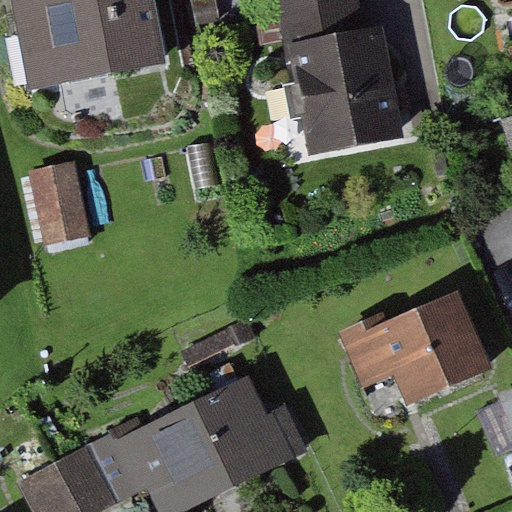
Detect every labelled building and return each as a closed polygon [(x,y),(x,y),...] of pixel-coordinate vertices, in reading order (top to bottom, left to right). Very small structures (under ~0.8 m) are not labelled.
[(164,0),(23,0),(41,91),(177,65),(164,0)] [(394,29),(301,47),(322,157),(415,139),(394,29)] [(87,167),(47,175),(62,247),(101,239),(87,167)] [(497,375),(467,296),(356,339),(386,417),(497,375)] [(199,511),(299,459),(257,380),(140,441),(177,511),(199,511)] [(511,390),(479,406),(502,455),(511,450),(511,390)] [(104,452),(37,484),(50,511),(114,511),(129,505),(104,452)]
